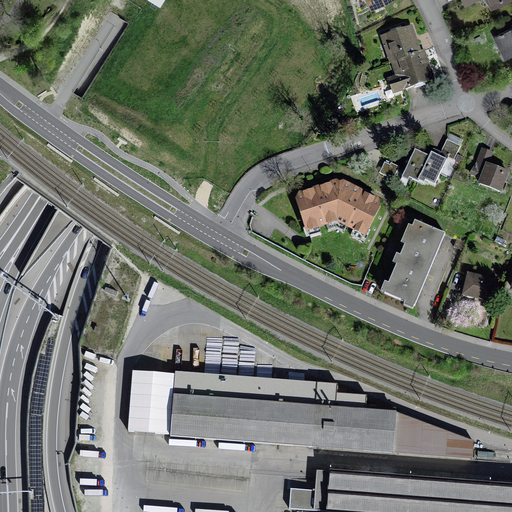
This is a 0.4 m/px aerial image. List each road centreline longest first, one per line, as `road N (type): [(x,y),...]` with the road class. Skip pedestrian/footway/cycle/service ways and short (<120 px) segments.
road 1 (motorway): [(11,511),(10,403),(27,325),(54,270),(143,145)]
road 2 (motorway): [(61,511),(50,430),(64,340),(143,145)]
road 3 (primary): [(214,234),(396,325),(511,359)]
road 4 (residential): [(467,105),(269,170),(249,182),(214,234)]
road 5 (primary): [(0,89),(214,234)]
road 6 (motorway): [(143,145),(246,0)]
road 7 (motorway): [(93,121),(0,247)]
road 8 (motorway): [(170,0),(93,121)]
road 9 (motorway): [(48,200),(0,310)]
